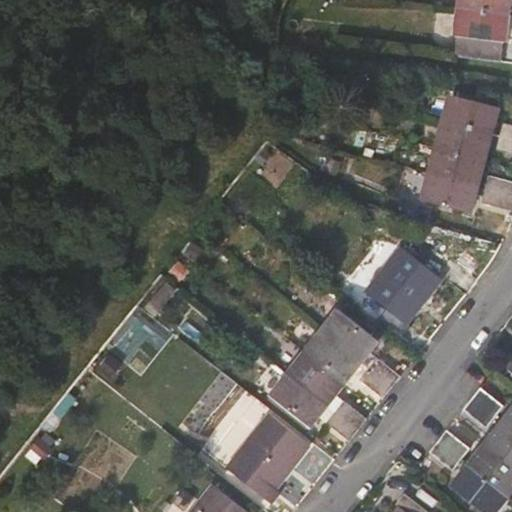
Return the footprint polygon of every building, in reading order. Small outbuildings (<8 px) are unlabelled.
[(511,17),(511,0),(460,0),(460,10),(511,17)] [(508,44),(511,17),(460,10),(456,38),(457,38),(506,44),(508,44)] [(506,44),(457,38),(455,58),(504,63),(506,44)] [(493,138),(500,110),(451,98),(443,125),(493,138)] [(486,163),(493,138),(443,125),(436,150),(486,163)] [(511,142),(511,127),(505,125),(501,140),(511,142)] [(511,155),(511,142),(501,140),(497,152),(511,155)] [(479,189),(486,163),(436,150),(429,177),(479,189)] [(472,216),(479,189),(429,177),(422,202),(472,216)] [(511,198),(511,183),(490,178),(487,191),(511,198)] [(510,212),(511,205),(511,198),(487,191),(483,204),(510,212)] [(402,250),(367,293),(388,310),(380,320),(402,339),(411,328),(408,326),(442,282),(402,250)] [(378,345),(339,312),(321,335),(361,367),(378,345)] [(361,367),(321,335),(304,355),(345,387),(361,367)] [(345,387),(304,355),(288,376),(328,407),(345,387)] [(398,379),(375,360),(367,371),(389,389),(398,379)] [(389,389),(367,371),(359,381),(381,399),(389,389)] [(328,407),(288,376),(271,397),(311,429),(328,407)] [(503,408),(481,391),(474,401),(495,418),(503,408)] [(356,429),(365,418),(343,400),(334,412),(356,429)] [(486,430),(495,418),(474,401),(464,412),(486,430)] [(356,429),(334,412),(326,423),(348,440),(356,429)] [(511,413),(503,424),(511,430),(511,413)] [(310,448),(270,417),(237,458),(257,476),(249,486),(272,505),(281,494),(276,490),(310,448)] [(511,465),(511,430),(503,424),(487,446),(511,465)] [(470,450),(448,433),(440,443),(462,461),(470,450)] [(462,461),(440,443),(431,454),(453,472),(462,461)] [(511,495),(511,465),(487,446),(470,467),(510,498),(511,495)] [(498,511),(510,498),(470,467),(452,489),(481,511),(498,511)] [(245,511),(214,487),(193,511),(245,511)] [(426,511),(405,496),(396,506),(401,510),(399,511),(426,511)]
